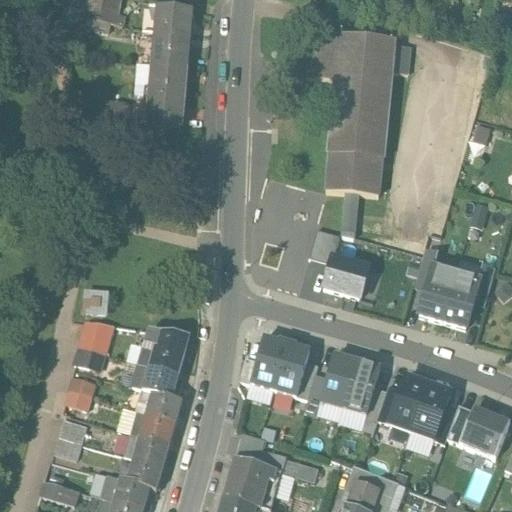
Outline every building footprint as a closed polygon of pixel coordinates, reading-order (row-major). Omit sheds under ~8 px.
[(119,2),(110,0),(88,0),(84,24),(122,31),(124,21),(116,20),(119,2)] [(189,40),(153,36),(153,37),(154,38),(151,71),(183,74),(185,75),(187,49),(186,49),(187,41),(189,41),(189,40)] [(394,47),(314,39),(311,72),(306,72),(305,77),(305,83),(335,86),(328,160),(329,160),(325,197),(377,202),(381,165),(383,165),(383,163),(382,163),(391,79),(407,80),(409,53),(394,51),(394,47)] [(148,69),(138,69),(137,103),(147,103),(148,69)] [(151,71),(148,104),(147,104),(147,106),(183,109),(183,108),(182,108),(184,83),(183,83),(183,74),(151,71)] [(127,108),(107,106),(105,126),(125,128),(127,108)] [(183,109),(147,106),(146,107),(147,107),(145,127),(144,130),(181,133),(181,131),(180,130),(182,110),(183,110),(183,109)] [(342,243),(353,245),(357,200),(345,199),(342,243)] [(308,264),(330,271),(332,263),(333,264),(340,242),(317,236),(308,264)] [(415,292),(426,296),(432,274),(436,261),(424,257),(415,292)] [(330,271),(323,294),(359,305),(368,274),(333,264),(332,263),(330,271)] [(426,296),(419,322),(442,329),(455,280),(432,274),(426,296)] [(479,287),(473,309),(484,312),(494,277),(482,274),(478,287),(479,287)] [(455,280),(442,329),(465,335),(473,309),(479,287),(478,287),(455,280)] [(105,301),(86,299),(85,317),(103,319),(105,301)] [(113,332),(87,328),(80,354),(97,360),(105,362),(113,332)] [(187,343),(148,337),(144,350),(138,371),(149,374),(178,383),(184,361),(182,360),(187,343)] [(250,390),(273,396),(287,348),(279,346),(279,348),(263,344),(256,367),(250,390)] [(294,351),(287,348),(273,396),(296,403),(306,368),(309,357),(294,353),(294,351)] [(97,360),(80,354),(75,369),(93,374),(97,360)] [(334,362),(321,409),(343,415),(356,368),(334,362)] [(239,386),(250,390),(256,367),(245,364),(239,386)] [(306,368),(296,403),(308,406),(318,372),(306,368)] [(343,415),(366,421),(374,394),(379,375),(356,368),(343,415)] [(178,383),(149,374),(142,397),(152,400),(152,399),(171,405),(172,404),(178,383)] [(410,439),(427,391),(404,383),(400,397),(388,431),(410,439)] [(94,391),(72,385),(69,397),(91,404),(94,391)] [(427,391),(410,439),(433,447),(445,413),(450,400),(427,391)] [(388,431),(400,397),(387,392),(386,398),(377,424),(376,427),(388,431)] [(374,394),(366,421),(377,424),(386,398),(374,394)] [(91,404),(69,397),(65,409),(88,416),(91,404)] [(171,405),(152,399),(152,400),(146,421),(175,430),(181,407),(172,404),(171,405)] [(446,445),(458,450),(472,417),(458,411),(446,445)] [(445,413),(433,447),(444,451),(446,445),(456,417),(445,413)] [(509,429),(473,415),(472,417),(458,450),(494,465),(509,429)] [(146,421),(137,419),(131,441),(168,452),(175,430),(146,421)] [(87,433),(64,426),(59,443),(82,450),(87,433)] [(168,452),(131,441),(124,463),(133,466),(162,474),(168,452)] [(82,450),(59,443),(54,458),(77,465),(82,450)] [(271,511),(281,477),(233,464),(223,503),(253,511),(271,511)] [(318,475),(285,465),(282,478),(314,488),(318,475)] [(162,474),(133,466),(127,487),(127,488),(149,494),(149,495),(155,497),(162,474)] [(72,482),(48,474),(44,486),(68,494),(72,482)] [(127,487),(120,485),(113,508),(127,511),(143,511),(149,495),(149,494),(127,488),(127,487)] [(68,494),(44,486),(40,500),(74,511),(79,497),(68,494)] [(373,511),(379,496),(355,488),(346,511),(373,511)] [(253,511),(223,503),(220,511),(253,511)]
